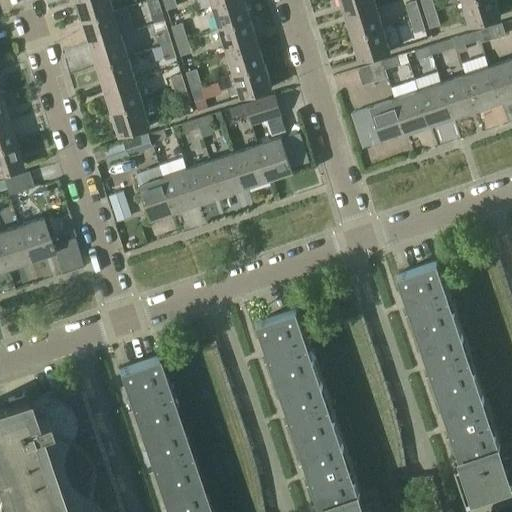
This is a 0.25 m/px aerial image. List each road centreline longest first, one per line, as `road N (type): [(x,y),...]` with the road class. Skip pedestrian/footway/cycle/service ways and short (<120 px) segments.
road 1 (residential): [(121,322),(20,0)]
road 2 (residential): [(121,322),(367,241)]
road 3 (residential): [(367,241),(292,0)]
road 4 (residential): [(367,241),(511,191)]
road 5 (residential): [(0,361),(121,322)]
